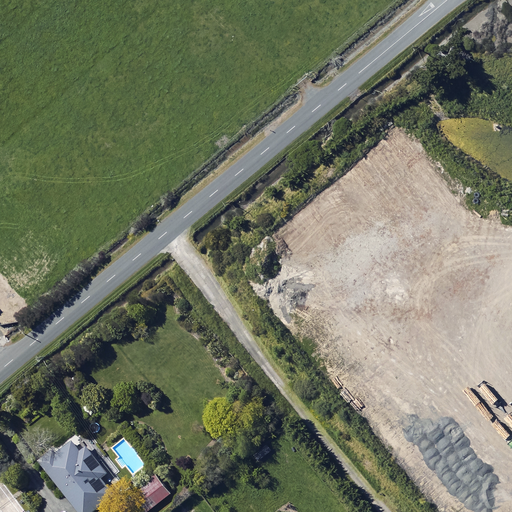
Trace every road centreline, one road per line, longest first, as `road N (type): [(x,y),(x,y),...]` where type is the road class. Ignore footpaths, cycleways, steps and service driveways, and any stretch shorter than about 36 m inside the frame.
road 1 (unclassified): [(455,0),(0,372)]
road 2 (track): [(156,243),(375,511)]
